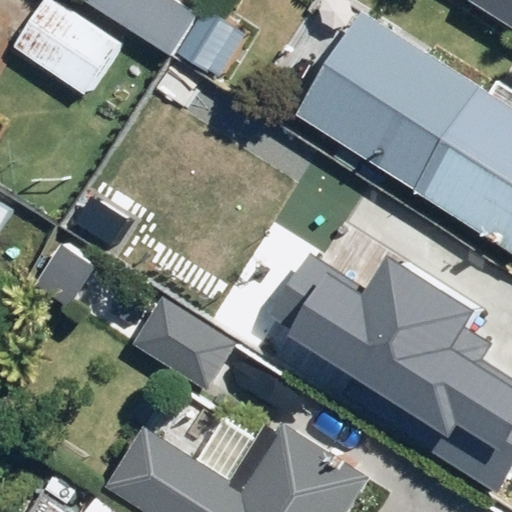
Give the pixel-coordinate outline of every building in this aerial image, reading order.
[(130,44),(61,0),(52,0),(21,50),(96,97),(130,44)] [(511,0),(504,0),(497,12),(511,21),(511,0)] [(511,96),(376,8),(309,112),(511,243),(511,96)] [(203,90),(157,162),(244,217),(290,146),(203,90)] [(0,243),(20,207),(0,196),(0,243)] [(378,234),(303,347),(464,453),(511,379),(511,330),(500,323),(504,316),(378,234)] [(120,270),(68,240),(35,295),(87,325),(120,270)] [(172,297),(143,343),(214,388),(243,341),(172,297)] [(157,424),(118,484),(161,511),(361,511),(384,477),(294,419),(287,429),(278,423),(242,479),(157,424)] [(12,511),(14,511),(105,511),(37,471),(12,511)]
